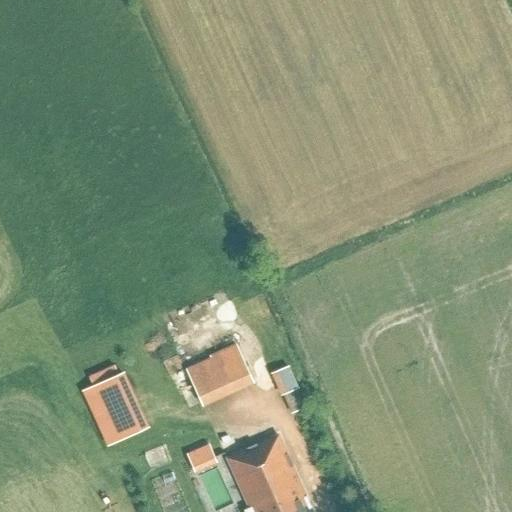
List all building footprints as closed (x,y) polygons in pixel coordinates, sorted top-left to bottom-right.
[(259,331),(207,356),(226,396),(278,371),(259,331)] [(206,363),(184,373),(197,402),(220,392),(206,363)] [(314,378),(301,383),(309,403),(322,397),(314,378)] [(290,414),(304,408),(296,389),(282,395),(290,414)] [(226,457),(249,507),(243,510),(244,511),(311,511),(276,434),(226,457)] [(186,470),(171,476),(176,491),(192,485),(186,470)]
